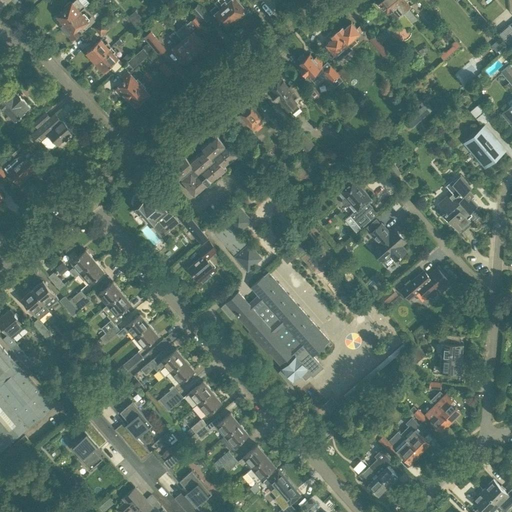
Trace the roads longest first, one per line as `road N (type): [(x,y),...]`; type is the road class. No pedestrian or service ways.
road 1 (residential): [(193,319),(86,408),(176,511)]
road 2 (residential): [(491,436),(485,418),(502,196),(511,176)]
road 3 (residential): [(363,511),(193,319)]
road 4 (residential): [(134,154),(318,0)]
road 5 (residential): [(0,33),(36,49),(134,154)]
road 6 (residential): [(193,319),(87,194)]
